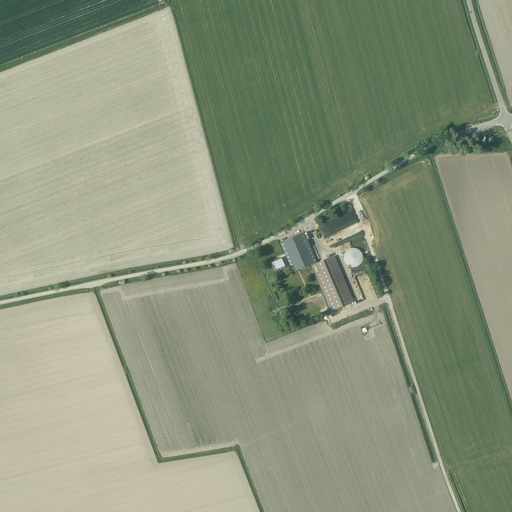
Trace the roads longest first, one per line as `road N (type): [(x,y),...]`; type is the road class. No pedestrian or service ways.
road 1 (unclassified): [(0,304),(227,258),(459,132),(504,121)]
road 2 (unclassified): [(504,121),(470,0)]
